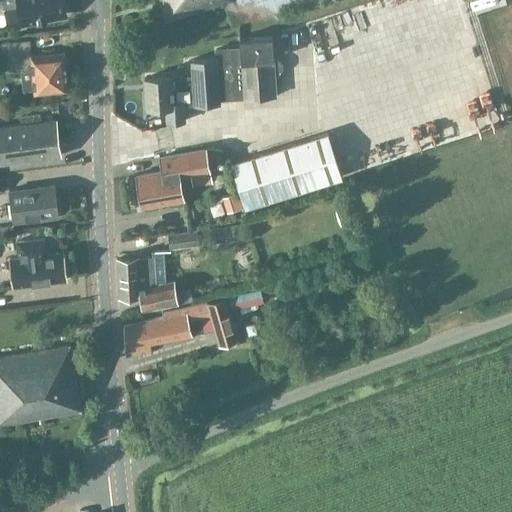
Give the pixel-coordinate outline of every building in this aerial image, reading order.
[(0,0),(0,6),(4,8),(8,30),(25,26),(24,22),(66,12),(62,0),(0,0)] [(161,0),(167,20),(224,3),(226,10),(228,10),(230,24),(308,0),(161,0)] [(491,0),(483,0),(483,12),(502,13),(503,0),(491,0)] [(146,108),(165,106),(165,121),(186,120),(185,106),(220,104),(220,99),(244,98),(244,99),(276,97),(275,74),(280,74),(283,70),(283,63),(279,60),(274,60),(273,36),(239,38),(239,47),(216,48),(215,48),(215,58),(190,60),(191,75),(172,77),(144,78),(146,108)] [(33,94),(69,91),(65,51),(31,54),(30,39),(0,42),(2,73),(21,71),(23,91),(33,89),(33,94)] [(502,97),(473,105),(480,128),(509,120),(502,97)] [(0,165),(59,157),(55,119),(42,121),(41,113),(21,116),(22,124),(4,126),(0,126),(0,165)] [(328,133),(231,164),(245,207),(342,177),(328,133)] [(206,148),(158,156),(161,171),(139,175),(144,208),(185,200),(180,177),(210,172),(206,148)] [(55,184),(8,190),(12,222),(59,216),(55,184)] [(211,193),(215,209),(227,206),(224,190),(211,193)] [(197,232),(199,245),(240,240),(238,226),(197,232)] [(199,245),(197,232),(197,230),(168,234),(170,249),(199,245)] [(66,282),(62,251),(46,253),(43,236),(17,239),(19,256),(9,258),(12,287),(30,286),(45,285),(45,283),(66,282)] [(152,254),(116,257),(118,298),(138,297),(142,311),(180,303),(194,299),(191,286),(176,290),(174,280),(166,281),(164,250),(151,250),(152,254)] [(261,288),(226,297),(231,311),(264,302),(261,288)] [(239,340),(231,311),(226,297),(161,311),(162,316),(123,325),(125,356),(152,352),(150,343),(193,336),(192,334),(203,332),(200,321),(211,319),(218,347),(239,340)] [(0,424),(82,410),(70,343),(0,355),(0,424)]
